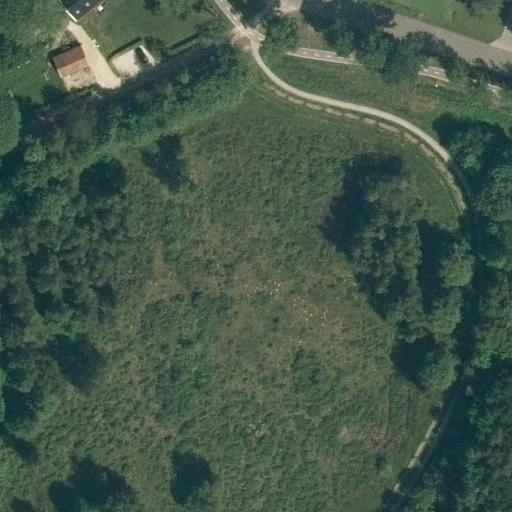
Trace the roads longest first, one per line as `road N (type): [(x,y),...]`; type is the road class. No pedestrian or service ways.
road 1 (track): [(281,0),(246,29),(0,141)]
road 2 (secondary): [(511,68),(305,0)]
